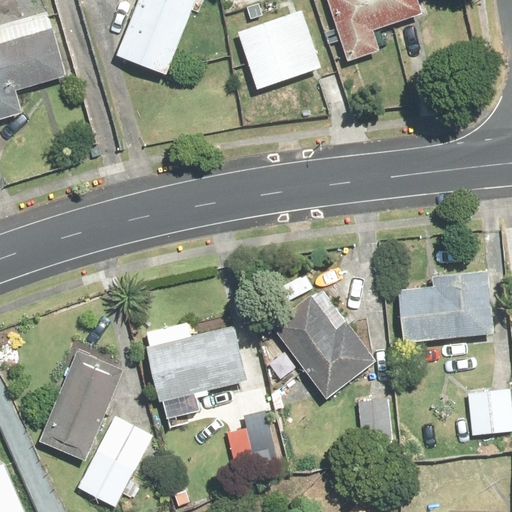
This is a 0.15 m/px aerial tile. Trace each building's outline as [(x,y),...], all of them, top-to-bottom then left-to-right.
[(133,0),(111,54),(165,76),(196,0),(133,0)] [(417,0),(324,0),(347,62),(383,49),(376,30),(422,14),(417,0)] [(240,28),(258,81),(322,60),(304,6),(240,28)] [(0,120),(25,112),(19,91),(66,76),(45,12),(0,25),(0,120)] [(394,286),(397,340),(492,335),(488,268),(427,271),(428,284),(394,286)] [(323,286),(268,327),(323,401),(378,360),(323,286)] [(228,318),(142,343),(163,419),(204,407),(199,392),(246,379),(228,318)] [(76,347),(35,440),(81,461),(123,367),(76,347)] [(507,386),(463,388),(465,438),(510,436),(507,386)] [(390,394),(354,395),(356,444),(392,442),(390,394)] [(114,412),(74,489),(115,510),(155,432),(114,412)] [(273,462),(265,414),(241,418),(243,428),(225,431),(232,469),(273,462)] [(28,511),(4,459),(0,461),(0,511),(28,511)] [(369,511),(355,499),(343,511),(369,511)]
